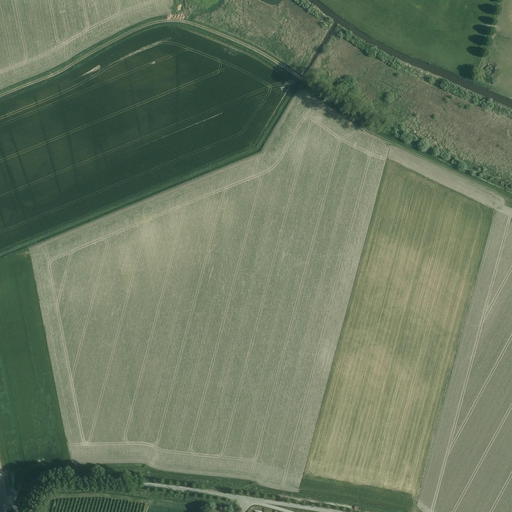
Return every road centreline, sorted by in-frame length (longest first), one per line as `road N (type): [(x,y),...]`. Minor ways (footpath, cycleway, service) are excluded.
road 1 (track): [(448,163),(348,115),(258,52),(178,21),(146,25),(0,96)]
road 2 (unclassified): [(339,511),(76,480),(42,490),(32,511)]
